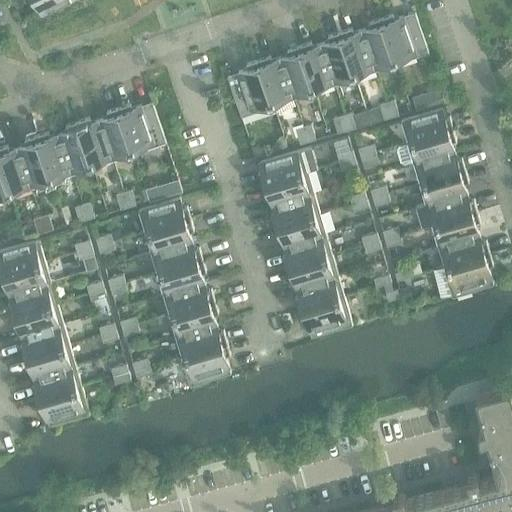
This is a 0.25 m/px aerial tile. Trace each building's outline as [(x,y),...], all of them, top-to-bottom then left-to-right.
[(67,0),(31,0),(34,6),(39,4),(43,12),(67,0)] [(397,63),(429,52),(415,11),(403,15),(398,17),(395,18),(394,15),(393,13),(381,17),(382,22),(396,61),(397,63)] [(366,27),(362,29),(375,67),(376,70),(397,63),(396,61),(382,22),(381,17),(369,21),(369,23),(370,26),(366,27)] [(352,27),(340,31),(342,36),(355,74),(356,77),(376,70),(375,67),(362,29),(357,30),(354,32),(353,28),(352,27)] [(65,30),(53,34),(57,44),(68,40),(65,30)] [(326,41),(321,43),(334,81),(335,84),(356,77),(355,74),(342,36),(340,31),(328,35),(328,37),(329,40),(326,41)] [(311,41),(299,45),(301,50),(314,88),(315,91),(335,84),(334,81),(321,43),(317,44),(313,45),(312,42),(311,41)] [(285,55),(280,57),(294,95),(294,98),(315,91),(314,88),(301,50),(299,45),(287,49),(287,51),(289,54),(285,55)] [(270,55),(258,59),(260,64),(273,102),(274,105),(294,98),(294,95),(280,57),(276,58),(272,59),(271,56),(270,55)] [(227,75),(241,116),(274,105),(273,102),(260,64),(258,59),(246,63),(247,65),(248,68),(244,69),(238,71),(227,75)] [(427,92),(412,97),(416,109),(431,105),(427,92)] [(395,98),(387,101),(392,116),(399,114),(395,98)] [(154,146),(167,141),(152,100),(140,105),(136,106),(132,107),(131,104),(131,103),(119,107),(120,111),(134,152),(154,146)] [(384,118),(392,116),(387,101),(379,103),(384,118)] [(104,117),(100,118),(114,159),(134,152),(120,111),(119,107),(106,111),(107,112),(108,115),(104,117)] [(401,119),(408,141),(449,129),(454,127),(450,115),(446,116),(443,107),(401,119)] [(353,111),(345,113),(346,114),(350,128),(358,126),(353,111)] [(350,128),(346,114),(334,118),(339,133),(350,130),(350,128)] [(90,117),(78,121),(79,125),(93,166),(114,159),(100,118),(95,120),(91,121),(90,118),(90,117)] [(63,131),(59,132),(73,173),(93,166),(79,125),(78,121),(65,125),(66,126),(67,129),(63,131)] [(312,123),(304,125),(308,140),(316,138),(312,123)] [(301,143),(308,140),(304,125),(296,127),(301,143)] [(457,139),(454,127),(449,129),(408,141),(414,161),(455,149),(453,141),(457,139)] [(49,131),(37,135),(38,139),(52,180),(73,173),(59,132),(54,134),(50,135),(49,132),(49,131)] [(22,145),(18,146),(32,187),(52,180),(38,139),(37,135),(25,139),(25,140),(26,143),(22,145)] [(358,147),(361,155),(376,150),(374,142),(358,147)] [(8,144),(0,147),(0,160),(11,194),(32,187),(18,146),(13,148),(9,149),(8,146),(8,144)] [(258,144),(252,146),(255,156),(261,154),(265,153),(264,147),(258,144)] [(259,171),(262,183),(267,182),(306,171),(308,170),(302,149),(300,149),(260,161),(262,166),(263,170),(260,171),(259,171)] [(338,153),(340,161),(355,156),(353,149),(338,153)] [(458,158),(455,149),(414,161),(420,182),(461,170),(466,169),(462,156),(458,158)] [(380,163),(378,158),(376,150),(361,155),(364,167),(380,163)] [(357,164),(355,156),(340,161),(342,168),(357,164)] [(0,197),(11,194),(0,160),(0,197)] [(470,181),(466,169),(461,170),(420,182),(426,203),(467,191),(465,182),(470,181)] [(271,198),(273,203),(312,191),(314,191),(308,170),(306,171),(267,182),(262,183),(266,196),(267,195),(270,194),(271,198)] [(371,188),(373,196),(388,191),(386,184),(371,188)] [(146,188),(150,200),(161,197),(157,185),(146,188)] [(132,188),(124,190),(129,206),(137,203),(132,188)] [(121,208),(129,206),(124,190),(117,193),(121,208)] [(350,194),(352,202),(367,198),(365,190),(350,194)] [(271,213),(274,225),(279,224),(318,212),(320,211),(314,191),(312,191),(273,203),(274,208),(275,211),(272,212),(271,213)] [(390,199),(388,191),(373,196),(375,204),(390,199)] [(470,199),(467,191),(426,203),(426,204),(416,207),(422,227),(432,224),(474,211),(478,210),(475,198),(470,199)] [(139,209),(145,230),(187,218),(191,217),(188,205),(183,206),(180,197),(139,209)] [(367,198),(352,202),(354,210),(370,205),(367,198)] [(91,200),(83,203),(87,218),(95,216),(91,200)] [(80,220),(87,218),(83,203),(75,205),(80,220)] [(482,222),(478,210),(474,211),(432,224),(438,244),(480,232),(477,224),(482,222)] [(284,240),(285,244),(324,233),(326,232),(320,211),(318,212),(279,224),(274,225),(278,237),(279,237),(282,236),(284,240)] [(49,213),(41,215),(46,230),(54,228),(49,213)] [(38,233),(46,230),(41,215),(34,217),(38,233)] [(195,229),(191,217),(187,218),(145,230),(151,251),(193,239),(190,230),(195,229)] [(14,229),(6,231),(9,241),(24,236),(21,225),(14,227),(14,229)] [(383,230),(385,237),(400,233),(398,225),(383,230)] [(96,236),(98,244),(113,240),(113,239),(122,237),(120,229),(96,236)] [(362,236),(364,244),(379,239),(377,231),(362,236)] [(283,254),(286,266),(291,265),(330,253),(332,253),(326,232),(324,233),(285,244),(286,249),(287,253),(284,254),(283,254)] [(482,241),(480,232),(438,244),(444,265),(486,253),(490,252),(487,239),(482,241)] [(403,240),(400,233),(385,237),(387,245),(403,240)] [(0,259),(0,273),(4,272),(45,260),(39,238),(0,249),(0,258),(0,260),(0,259)] [(75,243),(77,250),(93,246),(90,238),(75,243)] [(195,247),(193,239),(151,251),(157,272),(199,260),(203,258),(200,246),(195,247)] [(379,239),(364,244),(366,251),(382,247),(379,239)] [(116,247),(113,240),(98,244),(100,252),(116,247)] [(93,246),(77,250),(79,258),(95,254),(93,246)] [(494,264),(490,252),(486,253),(444,265),(450,285),(453,294),(494,282),(492,273),(489,265),(494,264)] [(296,281),(297,286),(337,274),(339,274),(332,253),(330,253),(291,265),(286,266),(290,279),(291,278),(295,277),(296,281)] [(207,271),(203,258),(199,260),(157,272),(163,293),(205,280),(202,272),(207,271)] [(8,284),(10,293),(52,280),(45,260),(4,272),(0,273),(0,275),(3,286),(8,284)] [(410,267),(395,271),(397,279),(413,274),(410,267)] [(108,278),(110,286),(126,281),(123,273),(108,278)] [(389,273),(374,277),(376,285),(392,281),(389,273)] [(295,296),(298,308),(303,306),(343,295),(345,294),(339,274),(337,274),(297,286),(298,291),(300,294),(296,295),(295,296)] [(8,303),(12,315),(16,313),(58,301),(52,280),(10,293),(13,301),(8,303)] [(87,284),(89,292),(105,287),(102,280),(87,284)] [(207,289),(205,280),(163,293),(169,313),(211,301),(216,300),(212,287),(207,289)] [(128,289),(126,281),(110,286),(113,293),(128,289)] [(399,300),(396,289),(393,290),(391,282),(384,284),(389,303),(399,300)] [(414,299),(409,285),(397,288),(401,302),(414,299)] [(107,295),(105,287),(89,292),(92,300),(107,295)] [(353,323),(345,294),(343,295),(303,306),(298,308),(302,320),(303,320),(307,319),(308,323),(309,326),(312,335),(353,323)] [(219,312),(216,300),(211,301),(169,313),(175,334),(217,322),(215,313),(219,312)] [(20,326),(22,334),(64,322),(58,301),(16,313),(12,315),(15,327),(20,326)] [(123,327),(138,323),(136,315),(120,319),(123,327)] [(99,326),(101,333),(117,329),(115,321),(99,326)] [(20,344),(24,356),(28,355),(70,343),(64,322),(22,334),(25,343),(20,344)] [(219,330),(217,322),(175,334),(182,355),(223,343),(228,341),(224,329),(219,330)] [(140,330),(138,323),(123,327),(125,335),(140,330)] [(117,329),(101,333),(104,341),(119,337),(117,329)] [(231,353),(228,341),(223,343),(182,355),(187,374),(190,384),(232,372),(229,362),(227,355),(231,353)] [(32,367),(35,375),(76,363),(70,343),(28,355),(24,356),(27,368),(32,367)] [(132,361),(135,369),(150,364),(148,356),(132,361)] [(32,385),(36,398),(41,396),(82,384),(76,363),(35,375),(37,384),(32,385)] [(113,375),(129,370),(127,363),(111,367),(113,375)] [(152,372),(150,364),(135,369),(137,376),(152,372)] [(116,383),(131,379),(129,372),(114,376),(116,383)] [(88,403),(82,384),(41,396),(36,398),(40,410),(44,409),(46,415),(49,425),(91,413),(88,403)] [(511,386),(511,384),(477,393),(485,425),(482,426),(481,427),(480,428),(479,429),(479,430),(479,431),(482,439),(489,437),(497,469),(498,471),(499,475),(511,471),(511,386)] [(468,476),(470,482),(443,490),(448,511),(511,511),(511,471),(499,475),(481,480),(480,477),(479,476),(479,475),(477,474),(476,474),(475,474),(468,476)] [(401,494),(394,496),(396,502),(370,509),(370,511),(448,511),(443,490),(406,500),(406,496),(405,495),(404,494),(403,494),(402,494),(401,494)]
